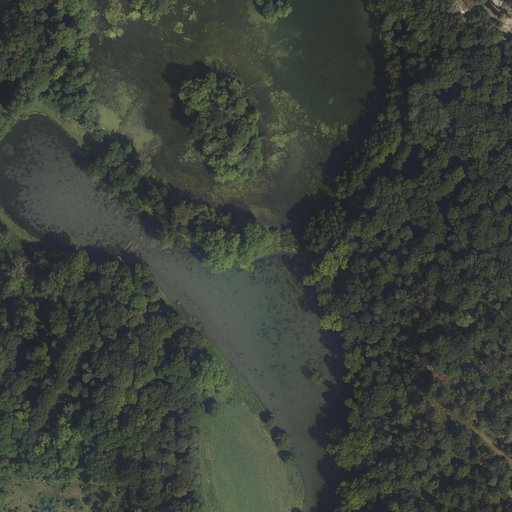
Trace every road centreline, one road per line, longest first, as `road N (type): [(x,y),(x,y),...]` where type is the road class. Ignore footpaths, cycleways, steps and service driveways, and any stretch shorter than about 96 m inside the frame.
road 1 (track): [(394,0),(408,99),(401,145),(375,183),(317,235),(227,246),(159,204),(35,87),(49,0)]
road 2 (track): [(0,218),(35,250),(128,293),(186,346),(198,384),(206,511)]
road 3 (track): [(511,459),(444,397),(425,347),(431,310),(460,282),(511,261)]
